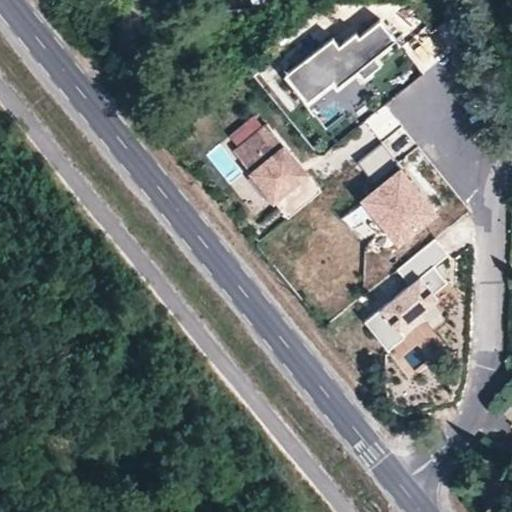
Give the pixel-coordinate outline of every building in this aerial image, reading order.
[(333,79),(338,85),(357,69),(364,77),(382,63),(375,55),(396,39),(381,20),(360,36),(357,32),(340,46),(334,38),(287,75),(307,100),(333,79)] [(286,215),(319,188),(265,121),(232,148),(286,215)] [(358,159),(378,184),(364,195),(377,212),(380,209),(390,222),(387,224),(398,238),(435,209),(401,166),(403,165),(382,140),(358,159)] [(397,268),(409,284),(364,320),(387,349),(404,335),(399,329),(433,302),(429,296),(434,293),(447,282),(434,266),(448,254),(435,238),(397,268)] [(438,298),(434,293),(429,296),(433,302),(438,298)] [(408,421),(409,432),(427,430),(426,420),(408,421)]
